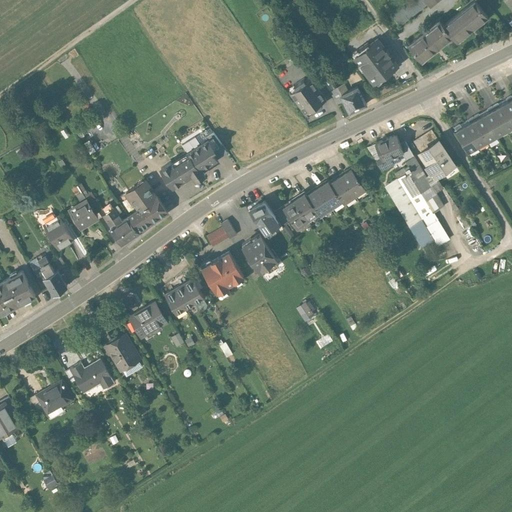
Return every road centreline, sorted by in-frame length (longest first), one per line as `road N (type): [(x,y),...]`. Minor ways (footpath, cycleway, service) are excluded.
road 1 (secondary): [(0,350),(232,190),(511,51)]
road 2 (track): [(106,511),(511,237)]
road 3 (track): [(511,238),(428,93),(361,0)]
road 4 (track): [(0,95),(136,0)]
